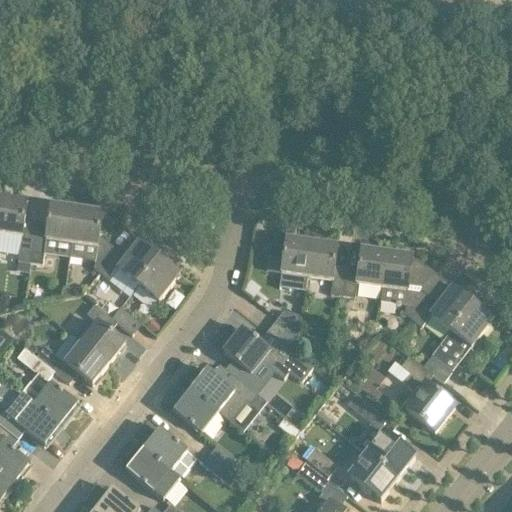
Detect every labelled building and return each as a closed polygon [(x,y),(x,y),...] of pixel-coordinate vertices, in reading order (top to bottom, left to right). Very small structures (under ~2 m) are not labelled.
[(20,267),(31,268),(37,228),(26,226),(29,206),(2,203),(0,219),(0,238),(23,242),(20,267)] [(31,268),(32,268),(44,270),(48,246),(72,249),(78,214),(52,210),(49,229),(37,228),(31,268)] [(95,273),(100,278),(119,254),(101,240),(104,217),(78,214),(72,249),(98,253),(96,266),(95,273)] [(309,282),(313,247),(288,243),(286,253),(273,251),(270,273),(283,275),(282,278),(309,282)] [(121,275),(139,290),(161,264),(154,258),(154,257),(141,247),(129,262),(119,254),(100,278),(102,279),(98,283),(106,290),(110,285),(112,286),(121,275)] [(332,299),(345,301),(349,272),(336,270),(339,251),(313,247),(309,282),(334,285),(332,299)] [(356,303),(358,289),(383,292),(389,259),(363,255),(360,274),(349,272),(345,301),(356,303)] [(414,263),(389,259),(383,292),(384,292),(382,306),(408,310),(406,318),(414,324),(431,302),(422,296),(434,280),(418,267),(414,266),(414,263)] [(139,290),(160,307),(182,279),(168,269),(167,270),(161,264),(139,290)] [(75,302),(75,296),(71,292),(67,292),(65,292),(65,302),(66,302),(75,302)] [(433,321),(453,336),(473,310),(465,304),(466,303),(453,292),(440,308),(431,302),(414,324),(424,332),(433,321)] [(119,327),(114,323),(96,309),(88,319),(98,327),(81,347),(110,369),(126,348),(111,337),(119,327)] [(453,336),(472,352),(494,325),(480,314),(480,315),(473,310),(453,336)] [(114,323),(119,327),(135,340),(143,328),(122,312),(114,323)] [(269,336),(281,346),(292,355),(300,346),(304,318),(283,315),(267,335),(269,336)] [(146,330),(156,338),(161,331),(151,323),(146,330)] [(254,381),(264,368),(285,384),(302,363),(292,355),(281,346),(273,357),(245,334),(226,358),(254,381)] [(46,351),(38,361),(56,376),(71,388),(79,378),(94,389),(110,369),(81,347),(66,367),(46,351)] [(18,394),(18,395),(24,400),(62,429),(78,408),(49,385),(56,376),(38,361),(37,362),(26,353),(18,363),(39,379),(24,398),(18,394)] [(433,361),(424,373),(434,380),(445,389),(454,377),(433,361)] [(424,373),(410,362),(402,372),(412,380),(405,388),(417,397),(405,413),(435,437),(455,412),(427,390),(434,380),(424,373)] [(221,385),(212,377),(211,376),(194,396),(221,417),(232,427),(248,406),(253,410),(260,401),(227,375),(226,376),(227,377),(221,385)] [(221,417),(194,396),(177,418),(203,439),(221,417)] [(372,428),(381,417),(358,399),(349,410),(372,428)] [(45,451),(62,429),(24,400),(7,421),(45,451)] [(0,477),(14,489),(31,468),(2,445),(9,436),(0,428),(0,477)] [(294,443),(299,436),(300,435),(293,428),(292,430),(286,437),(294,443)] [(182,484),(196,463),(163,436),(147,456),(182,484)] [(416,462),(383,437),(367,458),(399,484),(416,462)] [(212,459),(230,474),(237,464),(219,451),(212,459)] [(331,482),(339,471),(315,453),(307,464),(331,482)] [(130,478),(156,499),(165,506),(181,485),(182,484),(147,456),(130,478)] [(366,458),(349,482),(381,507),(399,484),(367,458),(366,458)] [(238,481),(230,474),(212,459),(205,468),(230,490),(238,481)] [(239,475),(247,481),(253,474),(245,468),(239,475)] [(339,511),(348,501),(306,469),(298,479),(323,499),(321,501),(329,507),(325,511),(339,511)] [(0,507),(14,489),(0,477),(0,507)] [(259,511),(267,501),(270,497),(269,496),(272,492),(263,485),(256,493),(249,503),(259,511)] [(137,511),(113,493),(98,511),(155,511),(154,511),(137,511)]
